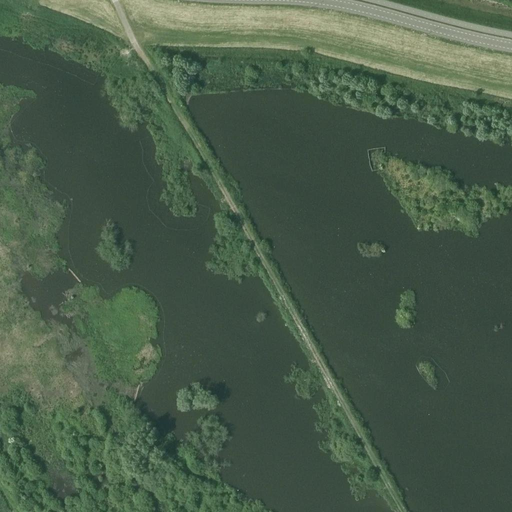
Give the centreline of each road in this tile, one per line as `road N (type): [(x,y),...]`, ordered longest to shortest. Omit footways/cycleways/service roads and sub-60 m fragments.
road 1 (track): [(402,511),(144,61)]
road 2 (tertiary): [(511,46),(314,0)]
